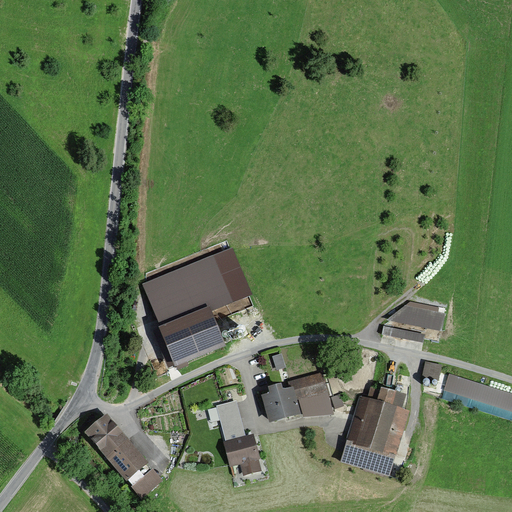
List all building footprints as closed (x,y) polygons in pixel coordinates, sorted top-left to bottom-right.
[(213,258),(145,287),(178,365),(213,351),(200,320),(233,305),(213,258)] [(444,314),(408,306),(394,321),(441,331),(444,314)] [(422,351),(426,332),(386,322),(381,341),(422,351)] [(273,352),(277,367),(287,364),(282,350),(273,352)] [(424,371),(441,373),(442,361),(425,360),(424,371)] [(511,395),(449,376),(444,392),(511,413),(511,395)] [(294,391),(267,398),(273,422),(302,415),(298,400),(327,393),(323,378),(292,386),(294,391)] [(377,404),(360,399),(340,466),(390,480),(409,413),(403,411),(407,398),(381,390),(377,404)] [(332,395),(335,405),(344,403),(342,393),(332,395)] [(108,420),(89,436),(140,497),(160,481),(108,420)] [(255,439),(227,446),(231,465),(240,463),(243,475),(263,470),(255,439)]
